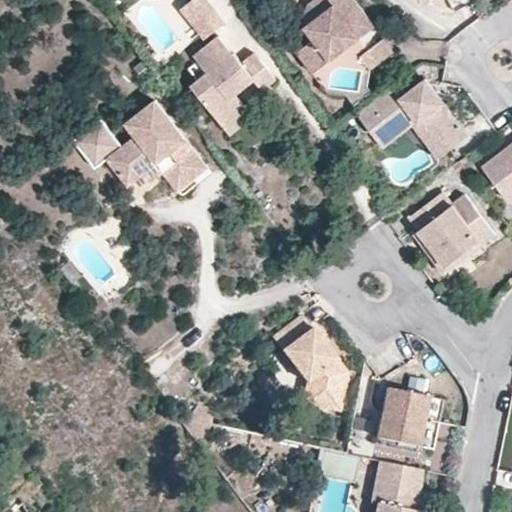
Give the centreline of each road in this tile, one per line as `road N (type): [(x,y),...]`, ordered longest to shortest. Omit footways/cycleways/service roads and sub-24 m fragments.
road 1 (residential): [(403,308),(405,287),(394,269),(354,267),(341,285),(342,307),(356,324),(378,328)]
road 2 (residential): [(491,372),(463,511)]
